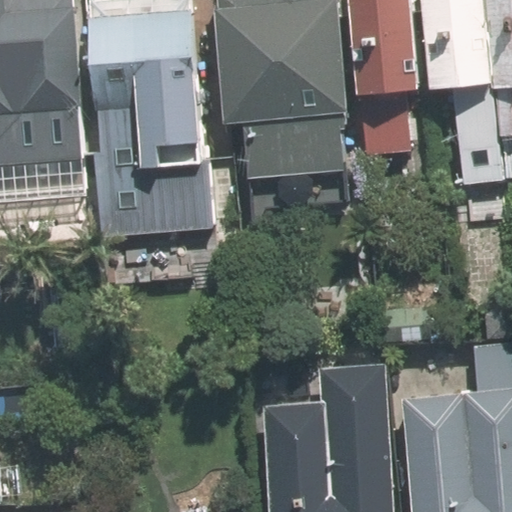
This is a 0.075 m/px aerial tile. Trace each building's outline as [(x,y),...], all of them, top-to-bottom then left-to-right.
[(0,0),(0,198),(104,193),(92,0),(0,0)] [(225,220),(214,0),(106,0),(117,225),(225,220)] [(227,0),(237,100),(262,98),(269,172),(380,162),(378,140),(373,88),(365,0),(227,0)] [(365,0),(373,88),(378,140),(430,136),(425,83),(450,80),(442,0),(365,0)] [(442,0),(450,80),(464,79),(473,177),(511,173),(511,28),(509,0),(442,0)] [(511,511),(511,347),(477,350),(480,384),(408,389),(416,511),(511,511)] [(416,511),(408,389),(406,355),(335,359),(338,393),(282,397),(289,511),(416,511)] [(0,492),(24,490),(21,449),(0,450),(0,492)]
